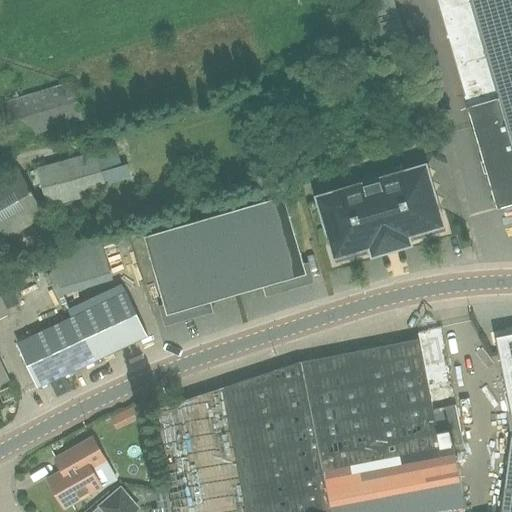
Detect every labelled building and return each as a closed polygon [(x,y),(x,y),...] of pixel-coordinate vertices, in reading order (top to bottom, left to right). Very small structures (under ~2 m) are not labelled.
[(511,0),(438,0),(498,203),(511,199),(511,0)] [(18,139),(81,120),(71,85),(7,104),(18,139)] [(49,207),(106,192),(101,173),(122,167),(116,147),(38,168),(49,207)] [(0,242),(45,216),(18,170),(0,180),(0,242)] [(441,232),(425,175),(383,187),(382,184),(365,189),(365,192),(324,205),(340,262),(363,255),(362,250),(374,247),(375,250),(380,248),(382,254),(386,253),(385,249),(397,246),(398,249),(402,248),(400,242),(406,241),(405,238),(417,234),(419,239),(441,232)] [(237,293),(305,273),(283,199),(215,219),(237,293)] [(169,313),(237,293),(215,219),(147,238),(169,313)] [(38,388),(147,336),(127,294),(18,344),(38,388)] [(0,318),(9,314),(0,295),(0,318)] [(435,511),(465,506),(453,446),(463,444),(441,329),(418,333),(419,339),(301,362),(151,412),(169,502),(170,511),(435,511)] [(511,511),(511,334),(496,338),(511,418),(511,456),(504,511),(511,511)] [(145,418),(139,406),(125,412),(131,425),(145,418)] [(64,507),(101,486),(91,470),(106,461),(94,439),(72,451),(79,464),(49,481),(64,507)] [(132,511),(130,508),(134,505),(120,489),(99,508),(102,511),(132,511)]
